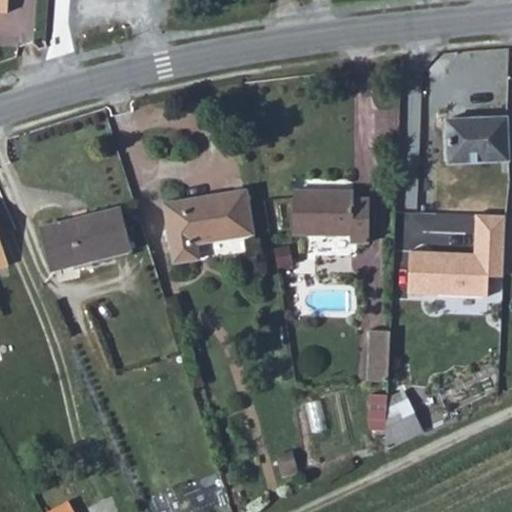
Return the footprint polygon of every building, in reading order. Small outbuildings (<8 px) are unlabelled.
[(511,164),(511,121),(452,122),(452,165),(511,164)] [(129,227),(117,186),(42,209),(54,249),(129,227)] [(341,190),(299,190),(298,234),(340,234),(340,243),(358,243),(359,199),(341,198),(341,190)] [(254,234),(247,191),(164,204),(174,265),(200,260),(198,243),(254,234)] [(476,251),(408,249),(409,293),(483,294),(487,272),(502,274),(506,216),(479,214),(476,251)] [(369,374),(389,375),(390,334),(370,333),(369,374)] [(386,430),(387,394),(370,393),(368,430),(386,430)] [(386,440),(427,422),(419,406),(387,419),(386,440)] [(47,511),(80,511),(62,480),(37,493),(47,511)]
